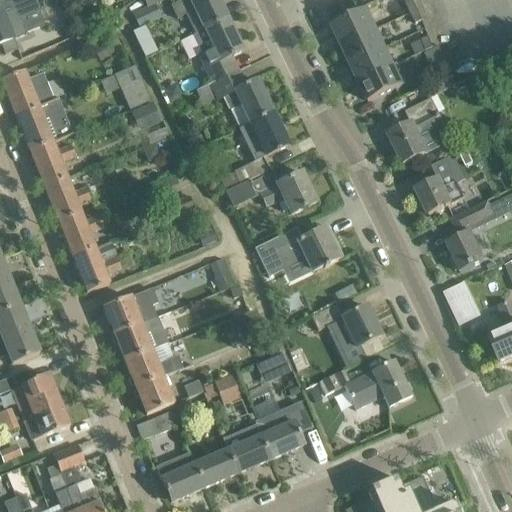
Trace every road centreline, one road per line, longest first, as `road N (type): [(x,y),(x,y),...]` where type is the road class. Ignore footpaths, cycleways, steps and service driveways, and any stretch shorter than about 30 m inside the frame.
road 1 (tertiary): [(474,420),(357,166),(266,0)]
road 2 (residential): [(146,511),(0,148)]
road 3 (residential): [(308,494),(474,420)]
